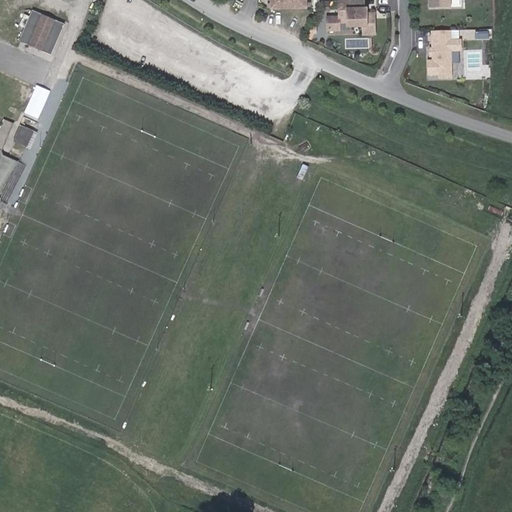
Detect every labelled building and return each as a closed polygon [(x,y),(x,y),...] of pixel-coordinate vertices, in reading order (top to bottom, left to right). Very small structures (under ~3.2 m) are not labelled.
[(272,0),(272,9),(308,8),(307,0),(272,0)] [(364,0),(340,0),(341,10),(339,10),(340,17),(329,17),(329,30),(341,30),(341,22),(349,22),(349,27),(364,26),(365,35),(376,34),(375,14),(368,14),(365,14),(364,0)] [(51,54),(63,25),(33,12),(21,41),(51,54)] [(433,31),(434,61),(429,61),(429,75),(440,74),(440,78),(452,78),(452,50),(462,50),(462,40),(451,40),(451,30),(433,31)] [(12,54),(6,68),(35,79),(40,65),(12,54)] [(0,188),(2,185),(4,181),(11,170),(17,163),(2,157),(0,151),(12,124),(4,120),(0,128),(0,188)] [(26,146),(33,133),(21,127),(15,141),(26,146)]
